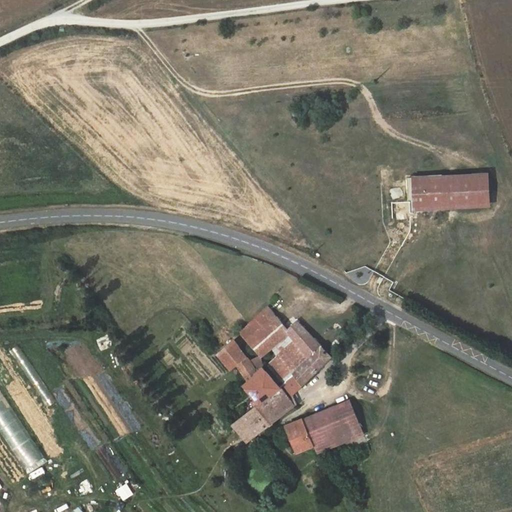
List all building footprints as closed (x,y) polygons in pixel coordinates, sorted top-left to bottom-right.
[(435,178),(436,211),(481,208),(479,175),(435,178)] [(409,203),(410,212),(436,211),(435,178),(408,179),(409,203)] [(286,408),(325,370),(315,360),(305,369),(294,358),(281,343),(262,319),(241,339),(233,346),(254,371),(266,359),(270,367),(260,378),(286,408)] [(281,343),(294,358),(305,369),(315,360),(290,334),(281,343)] [(92,340),(99,350),(107,345),(100,335),(92,340)] [(238,399),(251,386),(227,352),(211,366),(225,383),(231,378),(237,388),(233,392),(238,399)] [(253,416),(242,424),(259,442),(290,418),(257,383),(254,383),(251,386),(238,399),(253,416)] [(0,432),(17,463),(36,452),(0,387),(0,432)] [(298,433),(308,458),(312,467),(358,447),(344,414),(298,433)] [(226,437),(242,455),(259,442),(242,424),(226,437)] [(280,440),(290,465),(308,458),(298,433),(280,440)]
